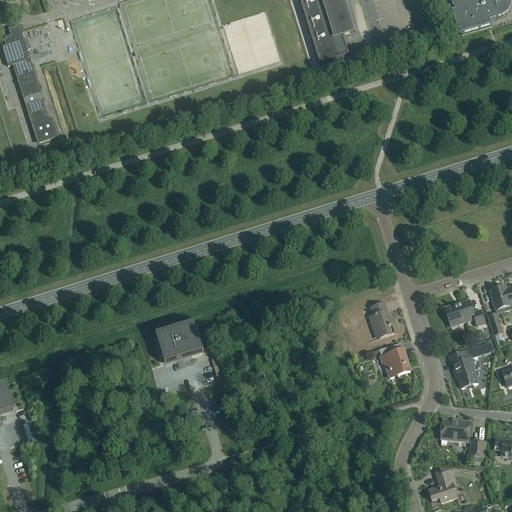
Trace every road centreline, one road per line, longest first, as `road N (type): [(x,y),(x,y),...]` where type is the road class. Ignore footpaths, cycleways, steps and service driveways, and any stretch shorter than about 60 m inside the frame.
road 1 (secondary): [(0,311),(377,195)]
road 2 (unclassified): [(56,511),(217,459)]
road 3 (secondary): [(377,195),(511,153)]
road 4 (residential): [(426,411),(437,384),(407,295)]
